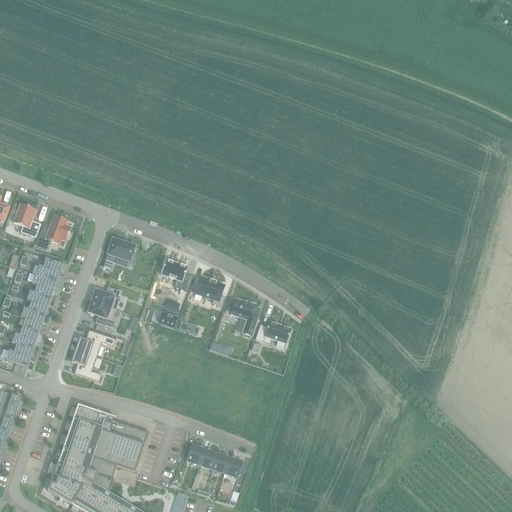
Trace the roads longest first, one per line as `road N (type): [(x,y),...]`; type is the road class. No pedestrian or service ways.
road 1 (residential): [(106,214),(218,258),(306,311)]
road 2 (residential): [(46,389),(174,421),(252,451)]
road 3 (residential): [(106,214),(46,389)]
road 4 (residential): [(46,389),(10,495),(38,511)]
